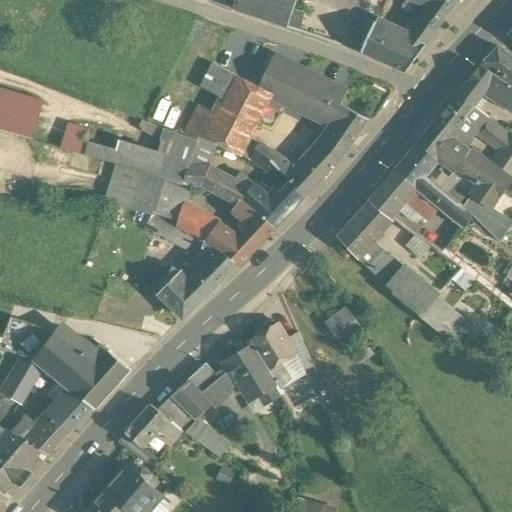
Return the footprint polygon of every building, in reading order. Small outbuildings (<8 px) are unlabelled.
[(234,0),(208,0),(208,2),(231,10),(234,0)] [(234,0),(231,10),(286,29),(292,11),(295,0),(234,0)] [(417,0),(431,5),(407,39),(424,46),(458,0),(417,0)] [(301,14),(292,11),(286,29),(297,33),(301,14)] [(407,39),(373,23),(360,54),(404,74),(424,46),(407,39)] [(511,61),(496,49),(482,63),(482,64),(511,84),(511,61)] [(325,82),(272,57),(257,90),(256,91),(269,98),(282,104),(318,122),(327,104),(312,96),(315,90),(320,92),(325,82)] [(235,78),(210,65),(198,89),(223,102),(235,78)] [(511,89),(479,67),(465,85),(466,85),(455,98),(470,109),(471,108),(481,94),(501,108),(511,112),(511,89)] [(215,118),(203,141),(214,146),(234,155),(248,163),(255,151),(245,144),(265,107),(269,98),(256,91),(257,90),(235,78),(223,102),(215,118)] [(346,93),(325,82),(320,92),(315,90),(312,96),(327,104),(318,122),(331,129),(329,132),(331,134),(320,150),(339,161),(366,121),(338,108),(346,93)] [(39,102),(0,90),(0,133),(28,141),(39,102)] [(282,104),(269,98),(265,107),(277,113),(282,104)] [(455,98),(433,125),(449,138),(464,120),(463,119),(470,109),(455,98)] [(169,109),(160,106),(152,125),(162,129),(169,109)] [(215,118),(196,108),(183,134),(197,139),(202,142),(203,141),(215,118)] [(488,122),(471,108),(470,109),(463,119),(464,120),(449,138),(453,141),(465,149),(475,136),(499,154),(509,139),(488,123),(488,122)] [(196,142),(154,128),(140,122),(138,129),(140,130),(139,133),(152,139),(164,142),(160,155),(116,142),(113,152),(83,143),(83,142),(82,141),(85,131),(66,125),(59,150),(114,166),(188,188),(197,188),(198,186),(235,206),(241,200),(240,200),(251,187),(237,175),(232,182),(208,169),(207,169),(214,146),(203,141),(202,142),(197,139),(196,142)] [(433,125),(416,145),(436,162),(453,174),(447,180),(455,186),(470,198),(488,211),(489,211),(509,181),(490,167),(465,149),(453,141),(449,138),(433,125)] [(511,140),(509,139),(499,154),(490,167),(509,181),(511,183),(511,140)] [(416,145),(393,173),(414,190),(428,203),(436,209),(450,221),(461,229),(470,216),(462,208),(459,212),(458,210),(456,206),(446,198),(423,178),(426,175),(425,174),(436,162),(416,145)] [(291,168),(279,159),(261,148),(258,154),(269,161),(269,162),(272,164),(280,173),(279,174),(281,177),(291,168)] [(306,156),(293,169),(291,168),(281,177),(291,188),(303,199),(339,161),(320,150),(310,160),(306,156)] [(258,154),(255,151),(248,163),(263,172),(269,162),(269,161),(258,154)] [(188,188),(114,166),(106,194),(105,193),(105,195),(103,204),(102,204),(102,206),(103,206),(103,205),(129,211),(149,217),(150,216),(151,213),(176,223),(181,208),(188,188)] [(393,173),(367,203),(368,204),(389,220),(397,210),(404,202),(414,190),(393,173)] [(455,186),(446,198),(456,206),(458,210),(459,212),(462,208),(470,198),(455,186)] [(282,198),(276,191),(267,201),(251,187),(240,200),(241,200),(274,230),(303,199),(291,188),(282,198)] [(428,203),(414,190),(404,202),(416,212),(419,214),(428,203)] [(488,211),(470,198),(462,208),(470,216),(478,224),(488,211)] [(252,226),(238,242),(231,237),(216,226),(205,244),(235,266),(238,269),(274,230),(241,200),(235,206),(246,221),(252,226)] [(416,212),(404,202),(397,210),(409,220),(416,212)] [(428,203),(419,214),(426,220),(436,209),(428,203)] [(368,204),(337,238),(336,238),(335,238),(356,262),(368,249),(392,223),(389,220),(368,204)] [(216,226),(181,208),(176,223),(177,224),(175,227),(201,244),(201,245),(204,245),(205,244),(216,226)] [(511,225),(489,211),(488,211),(478,224),(498,244),(511,225)] [(203,247),(150,216),(149,217),(142,230),(195,259),(203,247)] [(235,266),(205,244),(204,245),(203,247),(195,259),(188,269),(180,278),(177,275),(169,269),(163,282),(167,285),(156,296),(181,321),(181,320),(182,321),(235,266)] [(381,261),(368,249),(356,262),(384,288),(400,269),(386,258),(385,259),(381,261)] [(407,274),(401,269),(400,269),(384,288),(392,294),(391,296),(419,319),(430,306),(436,298),(407,274)] [(460,271),(451,281),(465,293),(474,282),(460,271)] [(113,285),(105,297),(121,307),(129,296),(113,285)] [(445,319),(430,306),(419,319),(434,332),(445,319)] [(363,334),(344,309),(323,325),(342,350),(363,334)] [(55,334),(11,319),(4,338),(0,348),(0,350),(16,356),(23,359),(33,362),(55,334)] [(275,327),(248,343),(251,348),(267,372),(293,356),(284,342),(275,327)] [(76,339),(66,331),(60,339),(55,334),(33,362),(42,369),(61,385),(68,391),(90,409),(92,411),(127,372),(106,353),(81,333),(76,339)] [(311,367),(296,335),(284,342),(293,356),(300,372),(301,372),(311,367)] [(365,338),(348,350),(354,359),(371,347),(365,338)] [(251,348),(223,365),(225,370),(234,384),(236,383),(245,399),(251,400),(257,397),(259,391),(273,382),(267,372),(251,348)] [(23,359),(16,356),(9,368),(16,373),(23,359)] [(293,356),(267,372),(273,382),(279,392),(304,377),(301,372),(300,372),(293,356)] [(33,362),(23,359),(16,373),(2,395),(20,406),(40,374),(39,374),(42,369),(33,362)] [(511,364),(506,360),(496,372),(504,379),(511,369),(511,364)] [(203,366),(186,383),(198,396),(216,381),(213,377),(203,366)] [(511,369),(504,379),(499,385),(511,396),(511,369)] [(225,370),(213,377),(216,381),(224,391),(234,384),(225,370)] [(198,396),(186,383),(185,384),(186,385),(173,397),(172,396),(171,397),(183,410),(196,421),(209,408),(198,396)] [(61,385),(49,398),(56,404),(68,391),(61,385)] [(56,404),(45,417),(66,435),(90,409),(68,391),(56,404)] [(20,406),(2,395),(1,395),(1,396),(0,397),(0,408),(13,416),(14,416),(20,406)] [(183,410),(171,397),(163,404),(180,421),(174,428),(182,434),(184,436),(201,448),(209,439),(212,435),(213,434),(200,424),(199,424),(196,421),(183,410)] [(180,421),(163,404),(155,413),(165,421),(174,428),(180,421)] [(45,417),(37,426),(27,418),(23,422),(14,416),(13,416),(0,408),(0,429),(4,432),(4,431),(7,433),(8,433),(40,453),(47,457),(66,435),(45,417)] [(155,413),(148,408),(129,430),(128,429),(123,435),(125,436),(138,447),(140,449),(151,437),(165,421),(155,413)] [(165,421),(151,437),(167,450),(182,434),(174,428),(165,421)] [(40,453),(8,433),(7,433),(0,441),(0,455),(23,472),(40,453)] [(138,447),(125,436),(118,444),(116,446),(130,456),(138,447)] [(226,451),(209,439),(201,448),(218,461),(226,451)] [(23,472),(0,455),(0,495),(2,496),(23,472)] [(147,511),(160,498),(125,468),(103,494),(123,511),(147,511)] [(123,511),(103,494),(87,511),(123,511)] [(329,511),(330,510),(295,502),(295,511),(329,511)]
